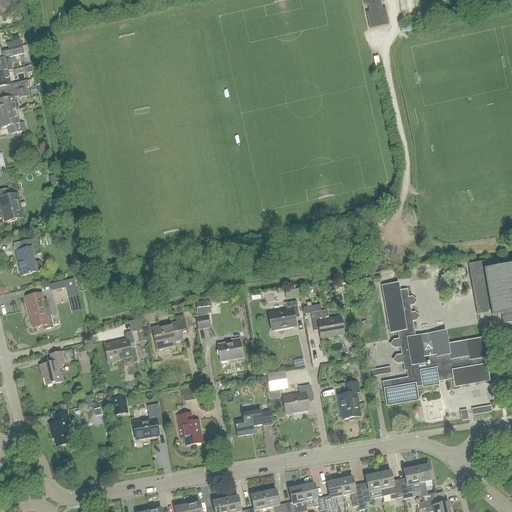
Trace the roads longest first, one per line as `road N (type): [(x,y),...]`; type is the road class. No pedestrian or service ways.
road 1 (residential): [(55,496),(73,500),(403,443),(454,463)]
road 2 (residential): [(55,496),(19,424),(0,338)]
